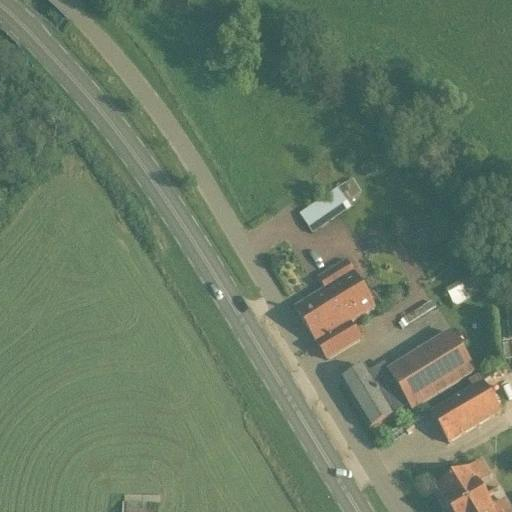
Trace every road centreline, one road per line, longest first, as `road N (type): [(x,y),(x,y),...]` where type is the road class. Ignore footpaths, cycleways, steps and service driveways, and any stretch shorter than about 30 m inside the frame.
road 1 (primary): [(356,511),(115,131),(0,1)]
road 2 (unclassified): [(396,511),(200,176),(149,101),(61,0)]
